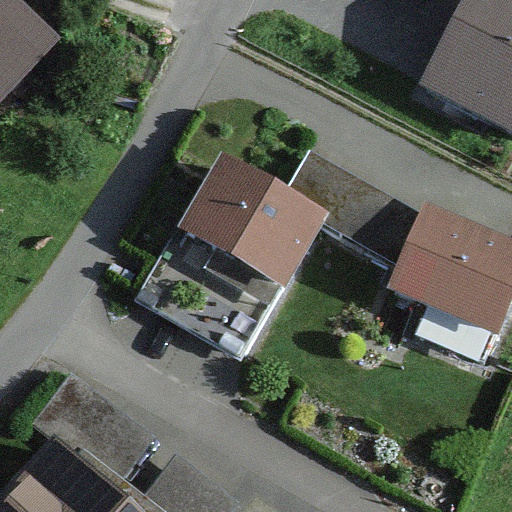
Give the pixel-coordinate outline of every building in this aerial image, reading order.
[(511,11),(490,0),(479,0),(432,91),(511,132),(511,11)] [(0,29),(0,119),(45,74),(0,29)] [(288,201),(391,253),(415,206),(312,154),(288,201)] [(332,228),(227,167),(144,307),(249,368),(332,228)] [(511,340),(511,252),(429,220),(395,307),(508,351),(511,340)] [(93,393),(0,495),(0,511),(235,511),(185,466),(143,511),(135,511),(112,491),(152,447),(93,393)]
